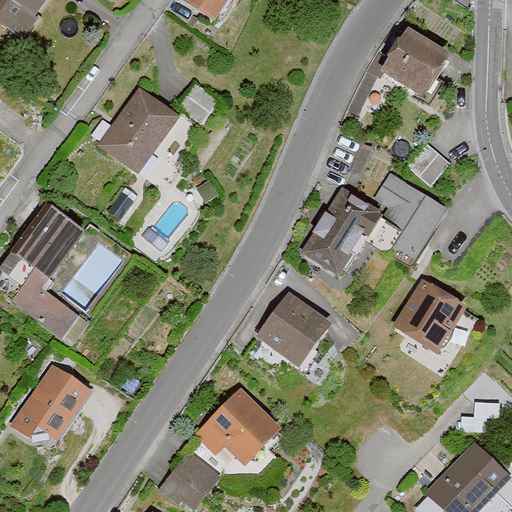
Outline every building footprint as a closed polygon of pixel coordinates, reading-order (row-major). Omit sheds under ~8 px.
[(49,0),(0,0),(0,25),(20,40),(49,0)] [(187,0),(183,8),(221,27),(234,0),(187,0)] [(380,75),(423,101),(449,58),(406,32),(380,75)] [(360,113),(378,76),(366,70),(349,108),(360,113)] [(182,116),(141,86),(100,145),(142,176),(182,116)] [(432,186),(450,164),(430,146),(411,168),(432,186)] [(383,214),(342,189),(298,253),(341,280),(383,214)] [(8,257),(50,286),(88,232),(47,202),(8,257)] [(467,304),(425,278),(394,327),(436,353),(467,304)] [(336,323),(291,290),(256,337),(301,370),(336,323)] [(53,368),(15,427),(35,443),(42,431),(62,444),(95,395),(53,368)] [(242,391),(198,439),(215,460),(226,447),(250,472),(286,432),(242,391)] [(477,511),(511,478),(511,475),(477,440),(423,492),(442,511),(477,511)] [(198,511),(203,511),(225,472),(185,451),(163,493),(198,511)]
